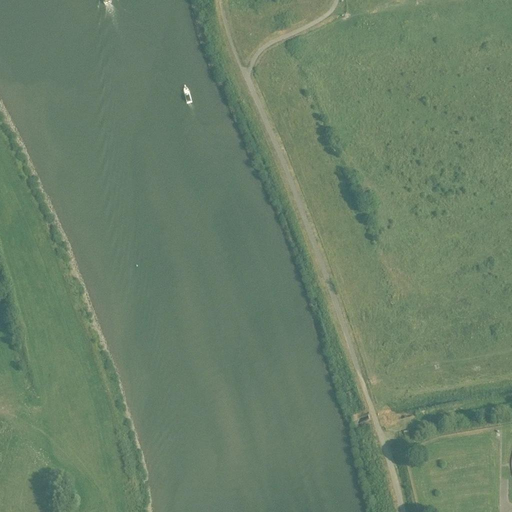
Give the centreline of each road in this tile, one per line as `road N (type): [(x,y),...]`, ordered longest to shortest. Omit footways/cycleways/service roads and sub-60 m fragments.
road 1 (track): [(511,351),(362,384)]
road 2 (track): [(380,438),(399,424),(511,403)]
